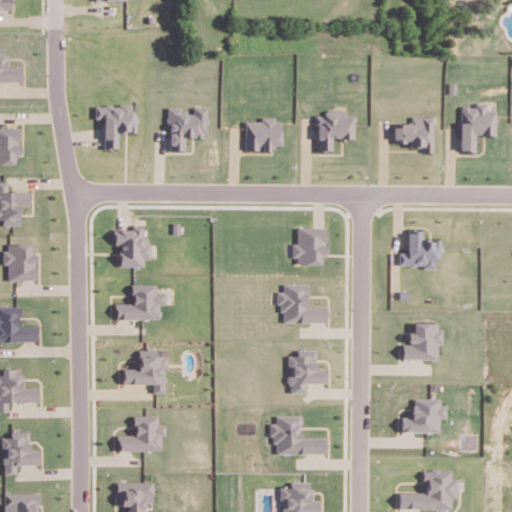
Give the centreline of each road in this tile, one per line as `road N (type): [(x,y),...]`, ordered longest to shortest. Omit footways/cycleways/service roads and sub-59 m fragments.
road 1 (residential): [(53,0),(57,101),(76,184),(81,511)]
road 2 (residential): [(76,184),(511,189)]
road 3 (residential): [(357,190),(359,511)]
